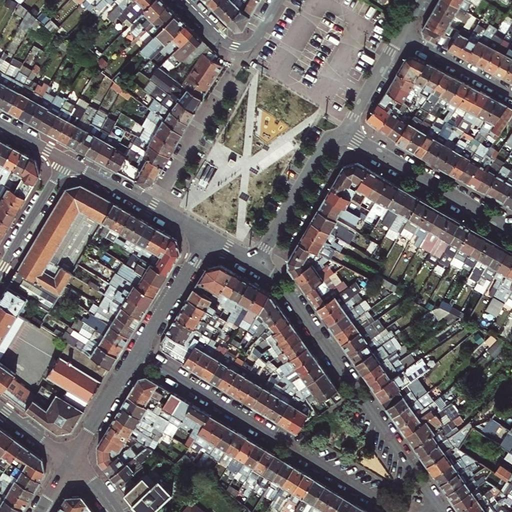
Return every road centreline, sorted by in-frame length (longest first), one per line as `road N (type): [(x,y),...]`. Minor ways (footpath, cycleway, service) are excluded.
road 1 (residential): [(440,511),(278,281),(255,263)]
road 2 (residential): [(138,353),(398,511)]
road 3 (residential): [(342,132),(511,229)]
road 4 (residential): [(342,132),(325,144),(255,263)]
road 5 (residential): [(232,71),(152,206)]
road 6 (residential): [(179,0),(219,40),(242,49),(278,0)]
road 7 (residential): [(208,237),(138,353)]
road 8 (residential): [(65,158),(0,268)]
road 9 (residential): [(138,353),(70,460)]
road 10 (residential): [(511,94),(399,36)]
